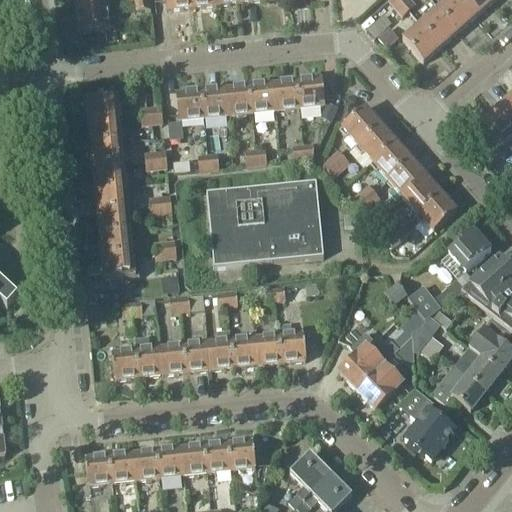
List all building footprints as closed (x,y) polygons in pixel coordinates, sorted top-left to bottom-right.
[(106,0),(75,0),(77,14),(108,11),(106,0)] [(166,0),(168,14),(193,12),(191,0),(166,0)] [(191,0),(193,12),(218,9),(218,7),(216,0),(191,0)] [(242,3),(241,0),(216,0),(218,7),(218,9),(241,7),(242,3)] [(394,0),(389,5),(403,21),(409,16),(395,0),(394,0)] [(395,0),(409,16),(416,10),(407,0),(395,0)] [(461,0),(452,0),(440,12),(460,35),(478,19),(477,17),(461,0)] [(491,0),(461,0),(477,17),(478,19),(496,4),(493,1),(491,0)] [(150,4),(135,5),(136,15),(150,14),(150,4)] [(108,11),(77,14),(80,38),(110,35),(108,11)] [(440,12),(421,28),(439,48),(442,51),(460,35),(440,12)] [(421,28),(403,44),(423,68),(442,51),(439,48),(421,28)] [(395,44),(387,34),(378,42),(386,52),(395,44)] [(321,83),(297,85),(298,100),(300,113),(315,112),(323,111),(321,83)] [(297,85),(273,88),(276,116),(300,113),(298,100),(297,85)] [(273,88),(249,90),(253,116),(253,118),(252,118),(276,116),(273,88)] [(249,90),(226,93),(228,119),(228,121),(252,118),(253,116),(249,90)] [(226,93),(202,95),(202,99),(204,123),(228,121),(228,119),(226,93)] [(179,126),(204,123),(202,99),(202,95),(176,98),(179,126)] [(511,101),(511,100),(494,115),(511,135),(511,101)] [(88,127),(119,125),(123,124),(122,112),(117,113),(116,102),(85,105),(88,127)] [(160,111),(139,114),(140,122),(161,120),(160,111)] [(364,112),(341,133),(357,150),(377,131),(379,129),(364,112)] [(511,135),(494,115),(478,130),(498,153),(511,141),(511,135)] [(161,120),(140,122),(141,131),(162,128),(161,120)] [(88,127),(90,151),(121,147),(125,147),(123,133),(120,133),(119,125),(88,127)] [(380,129),(357,150),(372,167),(392,148),(394,145),(380,129)] [(392,148),(372,167),(388,186),(412,165),(411,164),(394,145),(392,148)] [(90,151),(92,172),(124,169),(128,169),(127,156),(122,156),(121,147),(90,151)] [(302,149),(304,164),(314,163),(312,148),(302,149)] [(292,150),(294,165),(304,164),(302,149),(292,150)] [(255,154),(257,169),(267,168),(265,153),(255,154)] [(245,155),(247,170),(257,169),(255,154),(245,155)] [(166,156),(144,159),(145,167),(167,165),(166,156)] [(322,171),(328,177),(344,163),(338,156),(322,171)] [(208,159),(209,174),(219,173),(218,158),(208,159)] [(198,160),(199,175),(209,174),(208,159),(198,160)] [(344,163),(328,177),(333,183),(349,169),(344,163)] [(167,165),(145,167),(146,176),(168,174),(167,165)] [(412,165),(388,186),(404,203),(428,183),(412,165)] [(124,169),(92,172),(95,195),(126,192),(130,192),(129,178),(124,178),(124,169)] [(428,183),(404,203),(419,220),(443,199),(428,183)] [(316,187),(206,198),(213,273),(323,262),(316,187)] [(353,205),(358,211),(374,197),(369,190),(353,205)] [(126,192),(95,195),(97,217),(128,214),(132,214),(131,200),(127,200),(126,192)] [(374,197),(358,211),(363,217),(379,203),(374,197)] [(443,199),(419,220),(434,236),(457,215),(443,199)] [(170,201),(149,204),(150,212),(171,210),(170,201)] [(171,210),(150,212),(151,221),(172,219),(171,210)] [(97,217),(100,240),(131,236),(134,236),(133,223),(129,223),(128,214),(97,217)] [(354,220),(344,221),(345,231),(356,230),(354,220)] [(382,240),(388,246),(404,231),(398,225),(382,240)] [(404,231),(388,246),(393,252),(409,237),(404,231)] [(491,254),(473,234),(448,256),(439,263),(457,284),(465,276),(466,277),(469,274),(491,254)] [(100,240),(102,262),(133,259),(136,259),(135,245),(132,245),(131,236),(100,240)] [(175,246),(154,249),(155,257),(176,255),(175,246)] [(176,255),(155,257),(156,266),(177,264),(176,255)] [(133,259),(102,262),(104,288),(140,284),(138,270),(135,271),(133,259)] [(511,277),(499,264),(480,281),(474,286),(460,297),(493,323),(492,324),(499,329),(511,338),(511,277)] [(434,304),(424,290),(408,304),(427,327),(439,316),(460,297),(474,286),(466,277),(465,276),(457,284),(434,304)] [(177,280),(161,281),(162,297),(179,296),(177,280)] [(318,289),(305,290),(306,299),(319,298),(318,289)] [(397,290),(385,299),(393,309),(399,305),(405,301),(405,300),(397,290)] [(0,308),(8,316),(16,306),(0,291),(0,308)] [(284,292),(274,293),(276,307),(286,306),(284,292)] [(274,293),(264,294),(266,308),(276,307),(274,293)] [(237,297),(227,298),(228,311),(238,310),(237,297)] [(227,298),(217,299),(218,312),(228,311),(227,298)] [(189,302),(179,303),(181,317),(191,316),(189,302)] [(179,303),(169,304),(171,318),(181,317),(179,303)] [(141,306),(131,307),(132,321),(142,320),(141,306)] [(131,307),(121,308),(122,322),(132,321),(131,307)] [(452,326),(439,316),(433,324),(447,334),(452,326)] [(501,377),(511,363),(511,355),(504,348),(511,339),(499,329),(492,324),(470,353),(493,371),(501,377)] [(282,360),(283,367),(306,365),(303,337),(280,339),(282,360)] [(339,377),(357,396),(383,371),(399,354),(391,347),(383,355),(365,337),(350,353),(356,360),(339,377)] [(282,360),(280,339),(256,342),(259,367),(260,370),(283,367),(282,360)] [(431,341),(425,348),(438,359),(444,351),(431,341)] [(237,372),(260,370),(259,367),(256,342),(234,344),(234,350),(237,372)] [(212,375),(237,372),(234,350),(234,344),(209,347),(210,351),(212,375)] [(413,347),(410,344),(396,358),(409,371),(414,366),(413,347)] [(186,377),(212,375),(210,351),(209,347),(183,349),(183,354),(186,377)] [(438,359),(425,348),(419,357),(432,367),(438,359)] [(164,380),(186,377),(183,354),(183,349),(160,352),(160,355),(164,380)] [(138,382),(157,380),(164,380),(160,355),(160,352),(134,354),(135,357),(138,382)] [(115,385),(134,383),(138,382),(135,357),(134,354),(112,357),(115,385)] [(486,397),(501,377),(493,371),(481,363),(466,381),(486,397)] [(486,397),(466,381),(453,370),(437,390),(430,400),(452,416),(459,407),(471,416),(486,397)] [(357,396),(375,415),(402,388),(383,371),(357,396)] [(429,415),(434,410),(434,409),(416,394),(399,411),(418,427),(405,444),(431,465),(455,436),(429,415)] [(254,445),(228,447),(231,471),(230,475),(257,473),(254,445)] [(228,447),(210,449),(204,450),(207,478),(230,475),(231,471),(228,447)] [(204,450),(181,452),(183,480),(207,478),(204,450)] [(181,452),(156,455),(159,483),(183,480),(181,452)] [(156,455),(133,457),(135,485),(159,483),(156,455)] [(133,457),(108,460),(111,488),(135,485),(133,457)] [(300,511),(330,480),(309,459),(289,479),(303,492),(296,499),(303,506),(296,511),(300,511)] [(108,460),(86,462),(89,490),(111,488),(108,460)] [(340,511),(352,500),(330,480),(300,511),(313,511),(318,507),(322,511),(340,511)]
